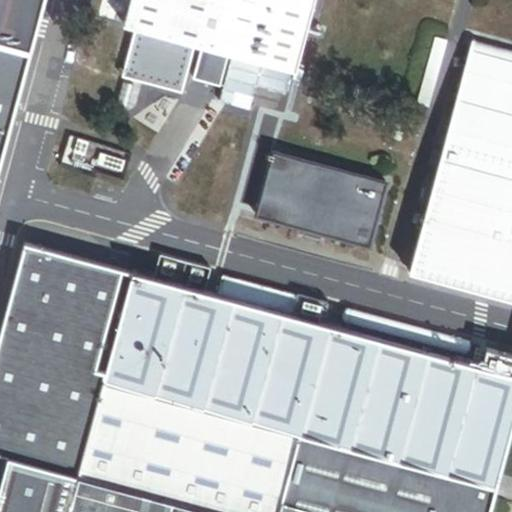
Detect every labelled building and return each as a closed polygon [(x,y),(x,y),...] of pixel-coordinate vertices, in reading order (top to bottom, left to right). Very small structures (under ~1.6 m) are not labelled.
[(0,0),(0,147),(39,0),(0,0)] [(129,0),(123,28),(291,72),(309,0),(129,0)] [(511,312),(511,61),(470,50),(407,284),(511,312)] [(368,248),(386,181),(271,151),(253,218),(368,248)] [(217,300),(24,249),(0,348),(0,511),(484,511),(511,414),(511,359),(486,352),(485,359),(478,359),(474,360),(472,363),(470,365),(291,317),(294,302),(273,298),(269,313),(265,312),(269,296),(221,283),(217,300)] [(199,284),(202,272),(191,269),(188,281),(199,284)]
